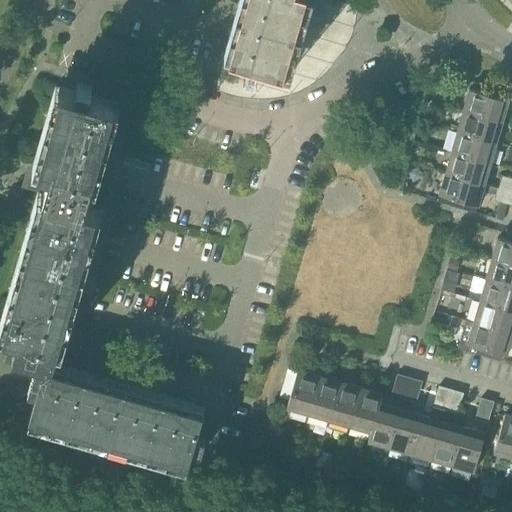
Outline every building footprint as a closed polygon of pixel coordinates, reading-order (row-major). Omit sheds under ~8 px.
[(240,0),(225,54),(288,72),(308,0),(240,0)] [(28,423),(187,468),(192,449),(201,452),(205,437),(196,435),(205,405),(68,366),(70,360),(62,346),(102,208),(104,209),(110,187),(96,183),(119,103),(90,94),(93,85),(78,81),(75,90),(56,85),(33,165),(27,187),(38,190),(0,324),(0,328),(18,334),(10,363),(42,372),(28,423)] [(469,88),(463,109),(503,121),(509,99),(469,88)] [(463,109),(457,130),(497,141),(503,121),(463,109)] [(457,130),(451,151),(491,162),(497,141),(457,130)] [(451,151),(446,172),(485,183),(491,162),(451,151)] [(446,172),(439,193),(479,205),(483,190),(497,194),(495,199),(500,201),(508,203),(511,204),(511,190),(499,187),(485,183),(446,172)] [(511,177),(502,174),(499,187),(511,190),(511,177)] [(511,240),(498,237),(492,258),(511,264),(511,240)] [(457,271),(460,260),(451,258),(448,268),(457,271)] [(511,264),(492,258),(486,279),(511,286),(511,264)] [(511,286),(486,279),(480,300),(511,309),(511,286)] [(454,292),(457,283),(444,280),(441,289),(454,292)] [(511,309),(480,300),(474,321),(511,331),(511,309)] [(511,335),(511,331),(474,321),(466,319),(458,347),(501,359),(503,352),(507,354),(511,335)] [(287,370),(278,399),(288,402),(287,407),(309,413),(320,374),(298,368),(297,373),(287,370)] [(392,393),(404,397),(410,376),(398,373),(392,393)] [(309,413),(330,419),(341,380),(320,374),(309,413)] [(410,376),(404,397),(417,401),(423,380),(410,376)] [(330,419),(350,425),(362,386),(341,380),(330,419)] [(433,405),(446,409),(452,388),(439,385),(433,405)] [(350,425),(371,431),(372,431),(380,401),(381,401),(383,392),(362,386),(350,425)] [(452,388),(446,409),(458,413),(464,392),(452,388)] [(494,401),(482,397),(476,417),(488,421),(494,401)] [(369,440),(390,446),(401,407),(381,401),(380,401),(372,431),(371,431),(369,440)] [(422,413),(411,452),(432,458),(443,419),(446,409),(433,405),(430,416),(422,413)] [(390,446),(411,452),(422,413),(401,407),(390,446)] [(494,451),(511,456),(511,414),(505,412),(494,451)] [(432,458),(452,464),(464,425),(443,419),(432,458)] [(464,425),(452,464),(474,470),(485,431),(464,425)] [(283,457),(295,460),(298,451),(285,447),(283,457)] [(298,451),(295,460),(308,464),(310,454),(298,451)] [(326,459),(324,469),(337,472),(339,463),(326,459)] [(339,463),(337,472),(349,476),(352,466),(339,463)] [(485,485),(482,493),(495,497),(497,488),(485,485)]
